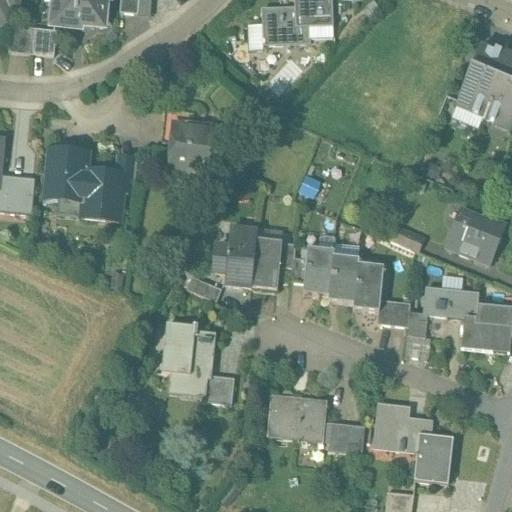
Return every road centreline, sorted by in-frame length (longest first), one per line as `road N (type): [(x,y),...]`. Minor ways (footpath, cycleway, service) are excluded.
road 1 (residential): [(216,0),(82,89),(0,86)]
road 2 (residential): [(511,417),(350,354),(288,340)]
road 3 (secondary): [(113,511),(0,453)]
